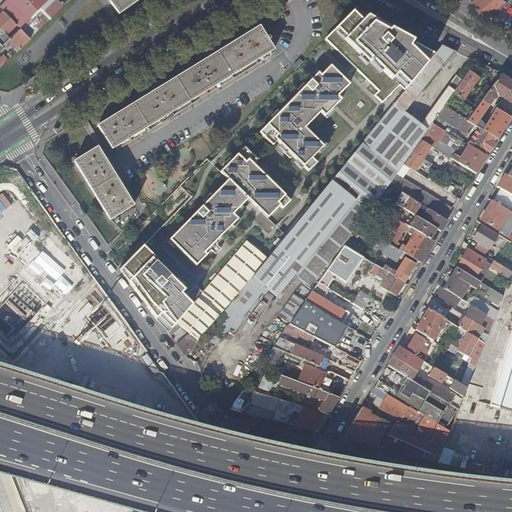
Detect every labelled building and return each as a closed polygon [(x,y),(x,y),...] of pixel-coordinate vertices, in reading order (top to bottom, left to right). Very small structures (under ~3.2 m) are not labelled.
[(16,23),(20,27),(48,0),(6,0),(0,6),(4,10),(16,23)] [(108,0),(120,16),(141,0),(108,0)] [(476,0),(472,4),(491,16),(508,1),(507,0),(505,0),(504,1),(503,0),(476,0)] [(412,82),(435,54),(356,8),(326,39),(379,92),(374,96),(382,104),(400,86),(405,91),(412,82)] [(6,34),(16,23),(4,10),(0,13),(0,35),(2,37),(6,34)] [(116,145),(269,51),(274,48),(268,39),(271,37),(269,35),(266,36),(259,25),(99,123),(113,146),(116,145)] [(31,38),(21,28),(20,27),(10,38),(20,49),(31,38)] [(2,37),(0,39),(0,43),(2,45),(6,42),(10,38),(6,34),(2,37)] [(10,38),(6,42),(16,52),(20,49),(10,38)] [(458,53),(442,45),(435,54),(412,82),(423,91),(442,68),(444,69),(458,53)] [(271,54),(269,51),(116,145),(118,148),(271,54)] [(321,75),(319,72),(259,132),(272,145),(277,140),(285,148),(282,151),(290,158),(292,155),(308,171),(317,163),(312,157),(323,146),(305,127),(320,112),(325,116),(341,99),(338,96),(350,84),(330,66),(321,75)] [(480,77),(470,70),(463,80),(454,92),(444,107),(468,122),(486,96),(482,93),(473,106),(466,101),(470,95),(468,94),(480,77)] [(486,96),(468,122),(474,126),(478,128),(497,140),(511,118),(497,109),(485,126),(479,119),(497,95),(511,104),(511,81),(501,74),(486,96)] [(405,113),(395,104),(332,180),(267,259),(251,278),(268,292),(277,299),(295,277),(309,287),(334,256),(359,226),(374,205),(381,195),(388,185),(396,174),(403,164),(420,140),(432,124),(444,107),(454,92),(463,80),(456,75),(421,126),(405,113)] [(423,91),(412,82),(405,91),(395,104),(405,113),(423,91)] [(468,122),(444,107),(432,124),(435,125),(438,121),(439,122),(441,119),(447,123),(468,136),(474,126),(468,122)] [(447,123),(441,119),(439,122),(438,121),(435,125),(442,130),(444,126),(447,123)] [(435,125),(432,124),(420,140),(421,140),(431,146),(434,149),(439,141),(443,135),(447,138),(450,139),(449,140),(455,144),(458,139),(456,138),(442,130),(435,125)] [(444,126),(442,130),(456,138),(458,134),(444,126)] [(487,157),(497,140),(478,128),(467,145),(468,145),(487,157)] [(431,146),(421,140),(413,153),(404,165),(409,168),(415,172),(420,163),(429,168),(432,165),(423,159),(431,146)] [(439,141),(434,149),(450,158),(451,156),(455,150),(444,143),(439,141)] [(108,163),(104,156),(97,145),(74,159),(110,217),(133,204),(131,201),(122,186),(125,184),(111,161),(108,163)] [(476,174),(487,157),(468,145),(461,158),(455,154),(453,157),(451,156),(450,158),(476,174)] [(254,164),(258,159),(245,146),(222,172),(229,179),(170,239),(196,265),(211,249),(215,253),(221,248),(214,241),(238,218),(233,213),(248,198),(268,217),(280,205),(283,208),(291,200),(269,179),(271,177),(264,169),(262,172),(254,164)] [(404,165),(403,164),(396,174),(403,179),(409,168),(404,165)] [(396,174),(388,185),(394,188),(406,196),(409,197),(420,204),(429,209),(445,219),(452,209),(403,179),(396,174)] [(511,186),(511,178),(509,176),(506,174),(502,180),(511,186)] [(122,186),(131,201),(134,199),(125,184),(122,186)] [(388,185),(381,195),(387,199),(394,188),(388,185)] [(185,195),(188,199),(191,196),(180,186),(141,226),(145,230),(155,220),(158,222),(185,195)] [(511,196),(501,189),(493,202),(511,213),(511,196)] [(381,195),(374,205),(391,216),(394,211),(398,205),(387,199),(381,195)] [(409,197),(406,196),(400,206),(402,208),(409,197)] [(420,204),(409,197),(402,208),(413,215),(420,204)] [(500,232),(511,213),(493,202),(482,220),(484,222),(500,232)] [(447,221),(445,219),(429,209),(422,220),(436,229),(441,231),(447,221)] [(394,211),(391,216),(394,218),(399,221),(402,222),(405,217),(394,211)] [(504,235),(507,236),(509,237),(511,231),(511,213),(500,232),(504,235)] [(436,229),(422,220),(418,218),(414,224),(412,222),(409,227),(412,229),(430,239),(436,229)] [(395,232),(388,243),(396,248),(398,246),(396,245),(408,226),(402,222),(399,221),(393,231),(395,232)] [(484,222),(482,225),(498,234),(500,232),(484,222)] [(498,234),(482,225),(482,226),(498,236),(499,234),(498,234)] [(367,231),(359,226),(345,247),(354,252),(367,231)] [(498,236),(482,226),(473,240),(478,243),(487,249),(489,250),(498,236)] [(399,250),(402,252),(421,263),(434,242),(430,239),(412,229),(409,234),(412,236),(406,246),(403,244),(399,250)] [(388,243),(383,240),(379,246),(384,249),(382,252),(397,261),(402,252),(399,250),(396,248),(388,243)] [(203,292),(176,322),(189,333),(198,341),(203,337),(219,317),(251,278),(267,259),(255,248),(246,241),(203,292)] [(487,249),(478,243),(475,248),(485,254),(487,249)] [(0,281),(2,272),(15,274),(16,268),(21,268),(24,247),(3,244),(0,260),(0,281)] [(122,245),(113,254),(117,259),(127,249),(122,245)] [(176,322),(203,292),(196,286),(185,298),(181,295),(184,291),(152,259),(154,257),(142,246),(120,268),(129,278),(128,283),(154,320),(160,315),(171,329),(176,322)] [(354,252),(345,247),(331,265),(344,273),(349,275),(362,257),(354,252)] [(468,250),(457,267),(475,279),(486,261),(468,250)] [(498,254),(494,261),(503,266),(507,259),(498,254)] [(377,261),(375,265),(404,282),(415,264),(405,258),(396,273),(377,261)] [(490,267),(510,279),(511,274),(511,272),(503,266),(494,261),(490,267)] [(344,273),(331,265),(328,270),(341,278),(344,273)] [(404,282),(375,265),(371,270),(376,273),(376,275),(382,279),(377,285),(396,296),(404,282)] [(444,289),(460,299),(465,293),(469,287),(475,291),(477,288),(480,282),(475,279),(457,267),(444,289)] [(118,270),(128,283),(129,278),(120,268),(118,270)] [(219,317),(232,327),(236,331),(268,292),(251,278),(219,317)] [(480,290),(487,295),(491,289),(480,282),(477,288),(480,290)] [(329,290),(318,283),(305,301),(348,328),(356,332),(363,322),(344,311),(343,313),(322,300),(329,290)] [(435,298),(451,308),(457,300),(459,301),(460,299),(444,289),(442,288),(435,298)] [(485,299),(499,307),(504,297),(491,289),(487,295),(485,299)] [(359,291),(351,303),(363,310),(371,298),(359,291)] [(289,324),(304,303),(294,296),(279,316),(289,324)] [(486,315),(494,320),(497,313),(471,297),(467,303),(471,306),(486,315)] [(348,328),(305,301),(304,303),(289,324),(315,338),(336,349),(348,328)] [(388,316),(392,310),(382,304),(378,310),(388,316)] [(485,329),(489,332),(494,320),(486,315),(471,306),(465,317),(480,326),(485,329)] [(434,342),(447,320),(429,309),(416,331),(434,342)] [(166,334),(171,329),(160,315),(154,320),(166,334)] [(219,317),(203,337),(215,348),(232,327),(219,317)] [(459,328),(474,337),(480,326),(465,317),(459,328)] [(315,338),(289,324),(284,332),(311,346),(315,338)] [(475,367),(485,344),(474,337),(459,328),(454,324),(450,331),(455,334),(457,331),(466,336),(458,351),(467,357),(468,354),(472,349),(475,350),(472,357),(469,364),(475,367)] [(474,337),(485,344),(488,337),(482,334),(485,329),(480,326),(474,337)] [(356,332),(348,328),(346,333),(355,339),(358,334),(356,332)] [(511,330),(489,404),(511,410),(511,330)] [(198,341),(189,333),(176,344),(186,356),(198,341)] [(406,351),(422,361),(428,351),(422,347),(426,341),(416,335),(406,351)] [(280,337),(273,347),(278,349),(305,361),(328,372),(333,362),(280,337)] [(438,345),(451,352),(454,347),(442,339),(438,345)] [(342,345),(339,350),(348,355),(351,350),(342,345)] [(273,347),(258,367),(264,370),(278,349),(273,347)] [(458,410),(462,400),(430,380),(427,384),(413,375),(422,361),(406,351),(399,347),(387,366),(407,378),(458,409),(458,410)] [(476,401),(488,404),(501,352),(489,349),(476,401)] [(349,380),(357,367),(335,358),(333,362),(328,372),(349,380)] [(325,378),(328,372),(305,361),(301,372),(291,367),(289,371),(284,369),(281,376),(332,395),(334,390),(329,388),(331,381),(325,378)] [(460,384),(466,388),(475,367),(469,364),(469,363),(460,384)] [(442,384),(447,376),(434,368),(429,376),(442,384)] [(323,413),(328,415),(338,398),(332,395),(281,376),(275,374),(272,381),(323,401),(320,407),(317,411),(323,413)] [(394,399),(397,401),(446,429),(458,409),(407,378),(394,399)] [(464,396),(467,388),(466,388),(460,384),(454,381),(450,388),(464,396)] [(231,405),(229,409),(242,412),(250,404),(274,411),(279,415),(271,419),(283,422),(296,404),(292,403),(243,388),(231,405)] [(387,395),(375,388),(371,394),(383,401),(387,395)] [(298,400),(296,404),(317,411),(320,407),(298,400)] [(444,447),(450,432),(450,431),(446,429),(397,401),(390,413),(401,420),(407,411),(418,418),(416,421),(420,423),(419,425),(437,436),(434,441),(444,447)] [(296,404),(283,422),(287,423),(293,411),(301,413),(294,425),(312,430),(323,413),(317,411),(296,404)] [(353,422),(383,434),(389,424),(369,414),(370,412),(362,408),(353,422)] [(383,434),(353,422),(344,436),(343,438),(378,447),(383,434)] [(389,424),(383,434),(388,436),(394,426),(389,424)] [(388,436),(440,458),(443,450),(412,436),(413,434),(395,424),(394,426),(388,436)]
